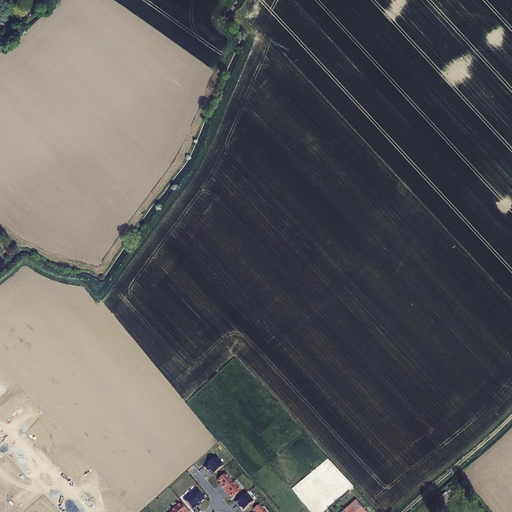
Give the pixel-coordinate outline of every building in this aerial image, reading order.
[(217,456),(205,466),(208,470),(209,469),(211,471),(212,470),(214,470),(215,472),(225,465),(217,456)] [(222,486),(224,490),(234,482),(226,473),(218,480),(221,483),(223,485),(222,486)] [(234,482),(224,490),(227,492),(228,492),(230,495),(232,497),(241,490),(234,482)] [(184,500),(193,511),(198,507),(197,506),(200,503),(204,499),(196,490),(184,500)] [(450,495),(446,491),(438,498),(441,502),(450,495)] [(247,492),(236,501),(238,504),(239,504),(244,510),(254,501),(247,492)] [(365,511),(367,511),(356,499),(340,511),(365,511)]
